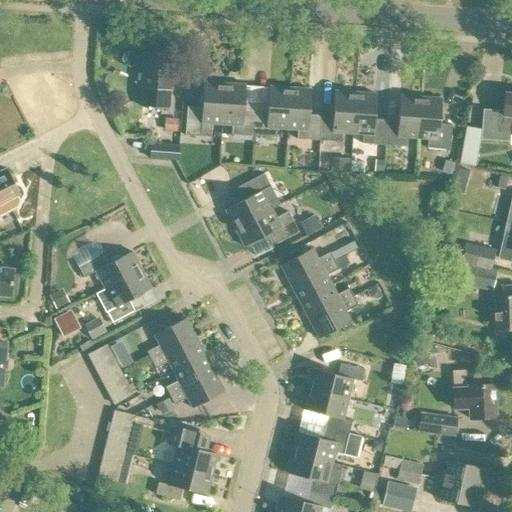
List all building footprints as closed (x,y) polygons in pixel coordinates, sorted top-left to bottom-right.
[(141,86),(142,86),(140,107),(168,109),(170,88),(171,88),(172,72),(170,72),(171,56),(146,54),(144,70),(142,70),(141,86)] [(221,126),(224,84),(203,83),(201,108),(186,107),(185,136),(210,138),(211,125),(221,126)] [(253,137),(255,111),(243,111),(245,86),(224,84),(221,126),(231,127),(231,136),(253,137)] [(287,130),(289,89),(268,87),(267,112),(255,111),(253,137),(276,139),(276,130),(287,130)] [(319,142),(320,116),(308,115),(310,90),(289,89),(287,130),(297,131),(296,140),(319,142)] [(352,135),(355,93),(334,92),(332,117),(320,116),(319,142),(341,143),(342,134),(352,135)] [(384,146),(386,121),(374,120),(376,95),(355,93),(352,135),(362,135),(362,145),(384,146)] [(511,93),(506,93),(505,109),(484,108),(481,137),(510,139),(511,136),(511,133),(511,132),(511,93)] [(417,139),(420,98),(399,96),(397,122),(386,121),(384,146),(407,148),(407,138),(417,139)] [(420,98),(417,139),(428,140),(427,149),(450,151),(451,125),(439,125),(441,99),(420,98)] [(176,131),(177,121),(164,120),(163,130),(176,131)] [(177,161),(178,147),(151,145),(150,159),(177,161)] [(468,187),(472,167),(457,165),(453,183),(468,187)] [(4,168),(0,170),(0,216),(16,209),(19,202),(16,198),(19,196),(4,168)] [(234,229),(271,210),(261,192),(270,188),(263,174),(240,186),(247,199),(224,210),(234,229)] [(271,210),(234,229),(244,247),(266,236),(272,246),(298,232),(287,212),(275,218),(271,210)] [(313,216),(299,224),(306,237),(321,230),(313,216)] [(511,224),(506,223),(505,231),(499,257),(511,260),(511,224)] [(448,259),(452,260),(492,270),(497,250),(466,243),(465,249),(451,246),(448,259)] [(290,285),(334,261),(329,253),(317,259),(312,249),(280,266),(290,285)] [(104,290),(141,271),(131,252),(109,264),(103,253),(77,267),(83,278),(95,272),(104,290)] [(498,271),(492,270),(452,260),(447,282),(493,293),(498,271)] [(299,303),(331,286),(326,276),(338,270),(334,261),(290,285),(299,303)] [(0,296),(11,297),(13,270),(0,268),(0,296)] [(141,271),(104,290),(94,295),(104,314),(106,312),(112,323),(134,312),(128,301),(151,289),(141,271)] [(511,329),(511,283),(502,283),(502,295),(494,295),(495,330),(511,329)] [(309,321),(353,297),(348,289),(336,295),(331,286),(299,303),(309,321)] [(353,297),(309,321),(318,339),(350,322),(345,312),(357,306),(353,297)] [(80,328),(70,310),(52,320),(62,338),(80,328)] [(105,332),(97,317),(83,324),(91,340),(105,332)] [(151,361),(195,337),(185,319),(153,335),(159,346),(146,352),(151,361)] [(173,372),(204,355),(195,337),(151,361),(155,369),(167,362),(173,372)] [(92,366),(111,356),(106,346),(87,356),(92,366)] [(428,364),(423,348),(410,351),(415,367),(428,364)] [(170,397),(214,374),(204,355),(173,372),(178,382),(165,388),(170,397)] [(98,376),(116,366),(111,356),(92,366),(98,376)] [(307,390),(347,400),(352,380),(361,382),(364,370),(340,364),(337,376),(313,370),(307,390)] [(103,386),(122,376),(116,366),(98,376),(103,386)] [(465,369),(466,387),(454,387),(455,407),(471,406),(471,418),(496,416),(495,399),(499,398),(498,389),(494,388),(494,384),(480,384),(479,368),(465,369)] [(214,374),(170,397),(174,405),(186,399),(192,409),(224,392),(214,374)] [(108,396),(127,386),(122,376),(103,386),(108,396)] [(127,386),(108,396),(113,405),(132,396),(127,386)] [(343,420),(347,400),(307,390),(302,410),(327,417),(324,428),(349,434),(351,422),(343,420)] [(159,416),(171,410),(166,400),(154,406),(159,416)] [(111,422),(131,427),(134,417),(113,412),(111,422)] [(455,417),(419,412),(417,429),(453,434),(455,417)] [(406,429),(408,420),(395,417),(393,426),(406,429)] [(129,438),(131,427),(111,422),(108,433),(129,438)] [(171,465),(211,475),(216,455),(207,452),(210,437),(172,427),(168,443),(176,445),(171,465)] [(361,437),(349,434),(324,428),(321,439),(297,433),(292,454),(332,463),(334,453),(356,458),(361,437)] [(126,449),(129,438),(108,433),(105,444),(126,449)] [(123,460),(126,449),(105,444),(103,455),(123,460)] [(331,465),(332,463),(292,454),(287,474),(311,480),(308,492),(333,497),(340,467),(331,465)] [(120,472),(123,460),(103,455),(100,467),(120,472)] [(399,470),(421,475),(424,465),(401,460),(385,457),(382,467),(398,470),(399,470)] [(434,479),(483,491),(488,470),(446,461),(444,471),(436,469),(434,479)] [(206,495),(211,475),(171,465),(167,485),(158,483),(155,495),(179,501),(182,489),(206,495)] [(118,483),(120,472),(100,467),(97,478),(118,483)] [(398,470),(396,480),(397,480),(396,481),(419,485),(421,475),(399,470),(398,470)] [(115,493),(118,483),(97,478),(94,489),(115,493)] [(483,491),(434,479),(432,489),(440,490),(438,500),(479,509),(483,491)] [(410,511),(416,489),(388,482),(387,482),(381,507),(402,511),(410,511)] [(330,509),(333,497),(308,492),(305,503),(281,497),(277,511),(319,511),(321,507),(330,509)]
